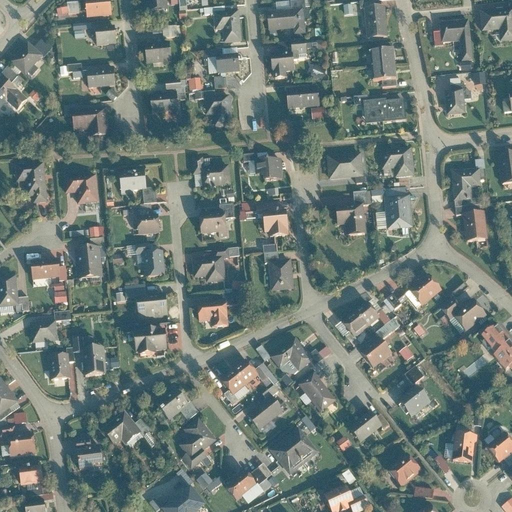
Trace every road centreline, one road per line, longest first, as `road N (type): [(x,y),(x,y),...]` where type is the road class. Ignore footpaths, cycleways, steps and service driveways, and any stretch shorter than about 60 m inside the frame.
road 1 (residential): [(173,188),(187,366)]
road 2 (residential): [(48,417),(187,366)]
road 3 (residential): [(307,312),(438,252)]
road 4 (residential): [(294,176),(307,312)]
road 5 (residential): [(432,148),(406,18)]
road 6 (residential): [(187,366),(307,312)]
